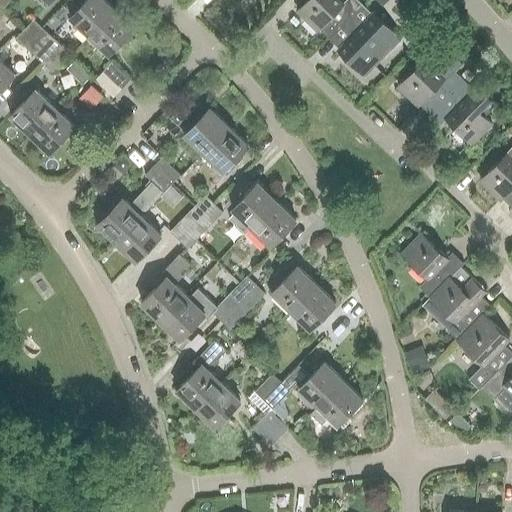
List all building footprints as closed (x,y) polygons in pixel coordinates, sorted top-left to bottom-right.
[(0,0),(0,10),(9,0),(0,0)] [(89,35),(116,7),(107,0),(86,0),(70,17),(89,35)] [(329,37),(362,2),(359,0),(342,0),(341,1),(339,0),(304,0),(296,9),(318,30),(320,28),(329,37)] [(380,0),(391,10),(399,0),(380,0)] [(363,73),(370,67),(398,37),(362,2),(329,37),(340,47),(338,49),(363,73)] [(116,7),(89,35),(108,53),(134,26),(116,7)] [(26,45),(43,27),(36,20),(19,38),(26,45)] [(35,53),(52,36),(43,27),(26,45),(35,53)] [(44,62),(61,44),(52,36),(35,53),(44,62)] [(61,44),(44,62),(53,70),(69,52),(61,44)] [(431,111),(464,78),(455,69),(462,62),(450,51),(433,68),(423,59),(398,85),(418,104),(420,101),(431,111)] [(0,58),(0,88),(15,72),(0,58)] [(89,75),(74,60),(66,69),(81,83),(89,75)] [(104,69),(122,86),(129,78),(111,61),(104,69)] [(114,95),(122,86),(104,69),(95,78),(114,95)] [(464,78),(431,111),(441,121),(445,116),(472,142),(492,120),(485,114),(494,104),(489,99),(492,96),(477,82),(473,87),(464,78)] [(78,98),(91,110),(103,96),(91,85),(78,98)] [(31,133),(56,106),(37,87),(11,114),(31,133)] [(56,106),(31,133),(50,151),(75,124),(56,106)] [(205,153),(231,126),(211,107),(202,116),(195,109),(180,124),(187,131),(185,133),(205,153)] [(231,126),(205,153),(227,175),(243,159),(239,155),(249,144),(231,126)] [(511,204),(511,158),(506,152),(480,178),(500,198),(503,195),(511,204)] [(155,166),(173,183),(181,175),(163,157),(155,166)] [(143,215),(173,183),(155,166),(147,174),(151,179),(146,184),(147,186),(130,203),(123,196),(97,223),(117,242),(143,216),(143,215)] [(252,227),(277,201),(258,182),(233,208),(252,227)] [(197,222),(214,204),(206,196),(188,214),(197,222)] [(277,201),(252,227),(270,245),(296,219),(277,201)] [(197,222),(206,230),(223,213),(214,204),(197,222)] [(180,240),(197,222),(188,214),(171,232),(180,240)] [(143,216),(117,242),(135,260),(161,234),(143,216)] [(188,249),(206,230),(197,222),(180,240),(188,249)] [(450,275),(458,267),(465,260),(463,259),(462,260),(453,251),(447,257),(422,232),(402,252),(427,277),(419,285),(430,295),(450,275)] [(189,264),(179,255),(162,272),(166,277),(141,302),(160,320),(186,294),(175,283),(183,276),(180,273),(189,264)] [(292,311),(318,284),(298,265),(272,291),(292,311)] [(447,329),(457,339),(477,319),(483,312),(492,303),(491,302),(489,303),(482,296),(487,292),(473,279),(471,281),(458,267),(450,275),(430,295),(421,304),(447,329)] [(237,302),(256,283),(247,275),(229,293),(237,302)] [(237,302),(246,310),(264,292),(256,283),(237,302)] [(318,284),(292,311),(310,328),(336,302),(318,284)] [(229,293),(219,303),(217,306),(196,286),(187,295),(186,294),(160,320),(179,339),(203,314),(207,319),(213,312),(220,319),(237,302),(229,293)] [(229,328),(246,310),(237,302),(220,319),(229,328)] [(505,362),(511,354),(511,351),(503,343),(508,337),(483,312),(477,319),(457,339),(483,364),(468,379),(478,389),(484,382),(505,362)] [(196,408),(222,382),(208,368),(225,350),(215,339),(189,366),(194,371),(177,389),(196,408)] [(299,387),(318,406),(343,379),(325,361),(299,387)] [(511,368),(505,362),(484,382),(495,392),(492,395),(511,413),(511,412),(511,368)] [(264,399),(282,382),(273,373),(256,391),(264,399)] [(362,398),(343,379),(318,406),(310,414),(321,425),(329,417),(336,424),(362,398)] [(222,382),(196,408),(215,427),(241,400),(222,382)] [(282,382),(264,399),(272,407),(290,390),(282,382)] [(270,410),(262,419),(279,436),(288,428),(270,410)] [(264,437),(271,444),(279,436),(262,419),(253,427),(264,437)] [(318,498),(318,508),(332,508),(332,498),(331,498),(331,488),(322,488),(322,498),(318,498)]
